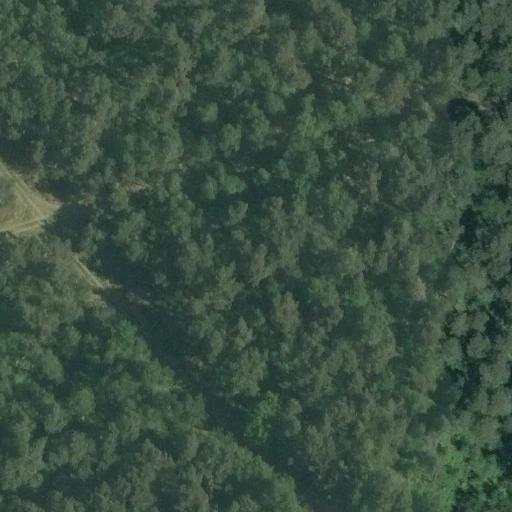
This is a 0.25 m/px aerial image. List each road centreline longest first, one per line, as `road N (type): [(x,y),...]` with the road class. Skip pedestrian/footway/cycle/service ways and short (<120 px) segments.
road 1 (track): [(511,111),(157,186),(0,230)]
road 2 (track): [(0,163),(78,268),(310,511)]
